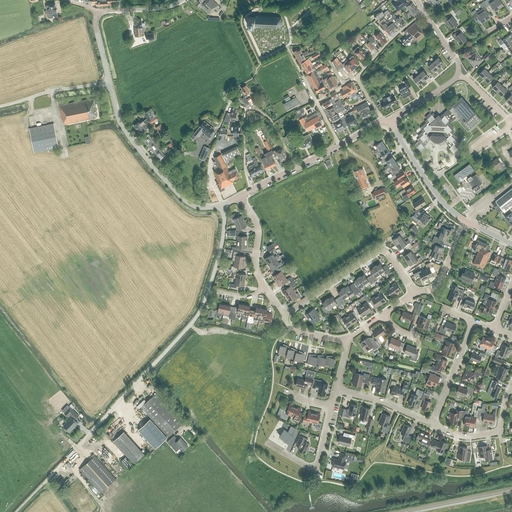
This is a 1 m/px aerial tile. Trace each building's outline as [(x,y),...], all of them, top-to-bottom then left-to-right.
[(197,0),(197,1),(203,7),(202,7),(210,14),(218,5),(212,0),(197,0)] [(397,11),(409,3),(407,0),(396,0),(397,1),(392,4),(397,11)] [(499,8),(493,0),(491,0),(490,1),(489,0),(486,0),(484,2),(487,7),(490,5),(494,12),(499,8)] [(493,0),(499,8),(503,5),(499,0),(493,0)] [(485,9),(487,7),(484,2),(479,5),(482,9),(480,11),(486,20),(490,17),(485,9)] [(410,12),(416,8),(412,3),(406,7),(410,12)] [(51,18),(58,17),(57,12),(57,9),(56,9),(55,4),(48,5),(46,6),(47,11),(44,11),(45,15),(47,14),(48,18),(51,18)] [(413,17),(419,12),(416,8),(410,12),(413,17)] [(380,20),(385,15),(381,10),(379,12),(378,12),(374,16),(377,20),(379,19),(380,20)] [(481,23),(486,20),(480,11),(477,12),(475,10),(471,13),(476,21),(479,19),(481,23)] [(400,27),(404,23),(401,19),(401,18),(399,16),(396,19),(393,15),(391,17),(393,20),(394,19),(398,25),(400,27)] [(451,29),(452,28),(458,24),(452,17),(450,18),(449,15),(443,20),(445,23),(446,23),(451,29)] [(256,16),(256,17),(248,17),(247,25),(255,25),(255,27),(277,28),(280,27),(282,25),(283,24),(282,24),(282,22),(283,21),(282,21),(281,19),(281,18),(278,18),(278,17),(277,17),(258,16),(256,16)] [(393,20),(391,17),(390,16),(387,19),(391,24),(390,25),(388,22),(387,22),(386,23),(388,26),(385,29),(389,35),(398,28),(397,26),(398,25),(394,19),(393,20)] [(387,22),(384,18),(380,21),(381,23),(380,24),(385,29),(388,26),(386,23),(387,22)] [(145,23),(141,23),(141,20),(135,21),(135,28),(134,28),(135,37),(143,36),(143,28),(145,27),(145,23)] [(422,31),(420,28),(415,22),(404,32),(407,35),(401,41),(404,45),(412,38),(416,42),(424,34),(422,31)] [(460,45),(467,40),(461,32),(459,33),(458,31),(452,35),(454,39),(455,38),(460,45)] [(382,44),(387,40),(380,32),(375,36),(382,44)] [(511,36),(508,39),(507,37),(502,40),(501,39),(498,41),(501,45),(504,43),(507,47),(511,43),(511,36)] [(296,57),(302,53),(300,48),(297,50),(297,49),(293,50),(294,51),(293,52),(296,57)] [(367,57),(362,51),(360,48),(354,53),(357,56),(362,61),(365,58),(365,59),(367,57)] [(299,63),(305,59),(304,56),(309,53),(307,51),(302,53),(296,57),(299,63)] [(483,58),(486,60),(491,55),(489,52),(483,58)] [(337,57),(336,57),(332,61),(335,68),(341,62),(338,59),(338,57),(342,54),(341,53),(339,55),(337,57)] [(467,58),(473,66),(481,60),(475,53),(467,58)] [(354,68),(359,63),(354,58),(352,56),(349,59),(351,60),(349,62),(354,68)] [(443,64),(438,58),(434,61),(431,58),(430,59),(433,63),(433,62),(438,68),(443,64)] [(309,65),(311,63),(308,59),(301,63),(304,69),(309,66),(309,65)] [(349,62),(347,60),(342,65),(349,72),(354,68),(349,62)] [(304,69),(307,74),(315,69),(322,65),(320,61),(313,65),(311,63),(309,65),(309,66),(304,69)] [(433,62),(433,63),(430,65),(427,62),(425,63),(428,67),(429,66),(433,72),(438,68),(433,62)] [(489,73),(488,72),(485,70),(488,67),(487,65),(484,68),(484,69),(479,74),(483,79),(489,73)] [(505,68),(499,74),(502,77),(507,71),(505,68)] [(316,78),(319,77),(315,69),(307,75),(311,83),(317,80),(316,78)] [(428,77),(427,76),(430,74),(425,69),(419,74),(416,71),(415,72),(418,76),(418,75),(423,81),(428,77)] [(483,79),(488,83),(493,77),(490,74),(493,71),(491,69),(488,72),(489,73),(483,79)] [(326,85),(335,80),(332,75),(329,78),(328,77),(323,80),(326,85)] [(418,75),(418,76),(414,78),(412,75),(410,76),(413,80),(413,79),(418,85),(423,81),(418,75)] [(321,80),(320,80),(319,78),(317,80),(311,83),(317,93),(325,88),(322,82),(321,80)] [(502,86),(501,85),(499,83),(502,80),(500,78),(497,81),(497,82),(492,87),(497,92),(502,86)] [(403,98),(411,94),(408,87),(411,86),(407,79),(404,81),(406,85),(403,86),(404,87),(399,90),(401,92),(400,92),(403,98)] [(333,87),(338,85),(335,80),(326,85),(328,89),(333,86),(333,87)] [(355,91),(356,90),(351,82),(346,85),(351,93),(351,94),(352,96),(356,94),(355,91)] [(501,96),(507,90),(503,87),(506,84),(504,82),(501,85),(502,86),(497,92),(501,96)] [(242,92),(246,97),(248,96),(246,94),(250,92),(246,85),(239,89),(242,92)] [(352,96),(351,94),(351,93),(346,85),(341,88),(343,91),(341,92),(344,98),(348,95),(350,98),(352,96)] [(245,98),(246,97),(242,92),(237,96),(239,99),(240,98),(242,100),(241,101),(242,103),(243,102),(246,106),(249,104),(247,100),(245,98)] [(330,99),(322,104),(325,108),(335,102),(333,99),(338,96),(337,94),(335,92),(330,95),(332,98),(330,99)] [(394,96),(391,98),(390,96),(382,100),(384,102),(380,103),(384,109),(397,102),(394,96)] [(287,111),(299,104),(296,97),(291,100),(287,102),(283,104),(287,111)] [(475,114),(476,113),(472,109),(461,97),(452,106),(449,109),(457,117),(469,131),(469,130),(481,120),(475,114)] [(97,117),(94,98),(63,105),(62,100),(58,101),(61,120),(62,120),(63,125),(91,119),(90,118),(93,118),(94,118),(96,118),(97,117)] [(341,111),(345,109),(340,100),(325,108),(330,118),(338,113),(341,111)] [(369,110),(370,109),(366,102),(356,107),(353,110),(353,111),(355,113),(358,111),(362,120),(371,115),(369,110)] [(224,121),(229,121),(230,118),(232,119),(232,118),(235,118),(239,107),(233,106),(231,114),(227,113),(224,121)] [(304,112),(302,108),(294,112),(298,118),(302,116),(301,114),(304,112)] [(450,124),(457,117),(449,109),(442,115),(441,116),(440,116),(439,116),(438,116),(437,141),(438,141),(439,141),(440,140),(441,140),(443,139),(450,147),(449,148),(453,153),(460,147),(456,143),(457,142),(455,139),(457,138),(453,133),(454,132),(452,130),(454,128),(450,124)] [(153,118),(149,110),(144,113),(147,119),(144,121),(143,120),(141,121),(134,126),(137,130),(153,118)] [(332,122),(340,118),(344,116),(341,111),(338,113),(330,118),(332,122)] [(357,118),(355,113),(353,111),(349,113),(351,116),(345,119),(349,126),(357,122),(355,119),(357,118)] [(319,119),(322,118),(319,112),(304,120),(303,118),(299,120),(302,125),(304,124),(308,131),(316,127),(316,128),(321,126),(320,124),(321,124),(319,119)] [(435,115),(434,114),(433,113),(431,114),(430,113),(425,117),(427,119),(425,121),(426,122),(422,127),(423,128),(421,131),(422,132),(418,136),(420,138),(417,140),(418,141),(414,145),(420,152),(425,147),(424,146),(432,138),(433,140),(434,140),(435,141),(436,141),(437,141),(438,116),(437,116),(436,116),(436,115),(435,115)] [(146,129),(148,128),(148,127),(151,125),(150,124),(154,121),(154,122),(158,120),(156,117),(153,118),(137,130),(139,134),(146,129)] [(346,128),(345,126),(347,125),(343,117),(341,118),(342,121),(334,125),(338,132),(346,128)] [(212,131),(214,129),(204,121),(194,134),(198,137),(202,132),(210,138),(215,133),(212,131)] [(34,153),(58,148),(54,123),(29,128),(34,153)] [(231,123),(231,133),(240,133),(241,123),(231,123)] [(156,128),(158,131),(160,134),(165,131),(160,124),(156,128)] [(304,147),(307,146),(309,145),(310,145),(310,144),(313,143),(313,142),(314,142),(309,134),(303,137),(303,135),(299,137),(301,141),(304,147)] [(148,135),(143,139),(155,154),(160,150),(157,145),(158,144),(155,140),(154,141),(148,135)] [(267,140),(266,141),(265,137),(262,139),(263,142),(267,150),(271,148),(267,140)] [(375,153),(385,146),(382,141),(375,145),(377,149),(374,151),(375,153)] [(210,149),(204,146),(198,158),(204,161),(210,149)] [(240,155),(236,146),(221,153),(225,162),(240,155)] [(386,154),(389,152),(385,146),(375,153),(376,155),(380,152),(382,156),(380,158),(382,160),(388,156),(386,154)] [(284,161),(288,158),(283,148),(276,151),(275,150),(272,151),(274,156),(277,155),(281,162),(283,160),(284,161)] [(155,154),(159,160),(165,156),(160,150),(155,154)] [(276,165),(272,158),(270,155),(273,153),(271,150),(264,154),(266,159),(270,168),(276,165)] [(235,168),(229,172),(221,154),(214,158),(217,165),(214,166),(215,169),(213,170),(215,175),(214,175),(219,184),(218,184),(219,186),(218,187),(220,192),(225,190),(224,188),(233,183),(232,180),(235,179),(236,179),(239,178),(239,177),(235,168)] [(396,162),(392,157),(390,159),(388,156),(382,160),(380,161),(382,164),(386,161),(388,165),(384,167),(385,169),(384,170),(396,162)] [(266,159),(265,157),(262,158),(263,161),(262,161),(266,170),(270,168),(266,159)] [(506,167),(503,161),(500,163),(497,158),(489,163),(494,170),(500,167),(502,170),(506,167)] [(260,165),(258,166),(257,164),(258,164),(256,159),(253,161),(254,164),(255,163),(259,173),(263,171),(260,165)] [(397,170),(400,168),(396,162),(384,170),(386,173),(391,169),(393,172),(391,174),(392,176),(399,172),(397,170)] [(255,163),(254,164),(248,167),(250,170),(248,171),(251,177),(259,173),(255,163)] [(458,182),(474,170),(469,164),(454,176),(458,182)] [(367,178),(363,170),(363,168),(360,170),(360,169),(354,171),(358,181),(357,181),(361,191),(368,188),(365,178),(367,178)] [(410,183),(406,178),(404,179),(402,177),(405,176),(402,172),(396,177),(398,180),(394,182),(397,187),(401,184),(403,187),(410,183)] [(479,186),(482,183),(476,174),(472,177),(471,176),(467,179),(469,181),(468,181),(475,192),(481,188),(479,186)] [(409,196),(415,192),(412,186),(405,191),(407,194),(402,197),(405,200),(410,197),(409,196)] [(382,188),(373,192),(376,198),(385,194),(382,188)] [(511,188),(496,201),(496,202),(493,205),(499,212),(502,209),(504,212),(505,212),(508,210),(511,205),(511,188)] [(418,208),(426,203),(422,198),(413,204),(416,209),(414,211),(415,213),(420,211),(418,208)] [(425,225),(431,218),(423,211),(419,215),(416,213),(411,217),(413,219),(410,222),(415,225),(417,222),(419,220),(425,225)] [(235,224),(244,221),(242,215),(233,219),(235,224)] [(241,228),(246,226),(244,221),(235,224),(237,229),(236,230),(236,233),(241,232),(241,228)] [(446,228),(447,225),(440,222),(438,228),(441,229),(440,232),(449,236),(451,230),(446,228)] [(409,229),(414,235),(418,231),(414,225),(409,229)] [(395,245),(403,239),(401,235),(403,233),(401,230),(395,234),(397,237),(392,240),(395,245)] [(247,242),(247,236),(241,236),(241,232),(236,233),(236,236),(237,236),(237,242),(247,242)] [(447,241),(449,236),(440,232),(437,237),(434,236),(433,240),(440,242),(441,239),(447,241)] [(408,240),(405,242),(403,239),(395,245),(399,250),(403,247),(405,250),(412,245),(408,240)] [(438,246),(440,242),(433,240),(431,243),(434,244),(432,250),(441,254),(444,248),(438,246)] [(488,245),(483,242),(477,240),(476,242),(475,242),(472,249),(478,251),(473,264),(483,268),(490,252),(488,251),(490,246),(487,245),(488,245)] [(275,249),(274,247),(277,245),(275,241),(266,247),(268,250),(270,253),(275,249)] [(247,248),(247,242),(237,242),(237,247),(232,247),(232,250),(241,252),(241,247),(247,248)] [(406,261),(414,255),(411,250),(414,248),(412,245),(405,250),(408,253),(403,256),(406,261)] [(439,259),(441,254),(432,250),(430,254),(427,253),(426,257),(433,260),(434,257),(439,259)] [(244,262),(245,257),(239,256),(240,253),(233,252),(232,260),(235,261),(244,262)] [(278,254),(275,256),(273,254),(264,259),(267,264),(276,259),(276,258),(280,256),(278,254)] [(499,256),(494,254),(490,260),(495,263),(499,256)] [(406,261),(410,266),(414,262),(416,265),(422,260),(420,257),(417,259),(414,255),(406,261)] [(511,261),(511,260),(506,258),(505,259),(502,258),(502,257),(500,256),(497,262),(500,263),(501,260),(504,261),(502,268),(509,270),(511,261)] [(267,264),(271,269),(276,265),(278,268),(283,264),(281,262),(279,263),(276,259),(267,264)] [(243,268),(244,262),(235,261),(234,267),(231,266),(231,269),(234,270),(237,270),(237,267),(243,268)] [(428,278),(433,276),(430,268),(432,267),(430,262),(425,265),(427,268),(424,269),(428,278)] [(390,272),(386,265),(382,267),(379,263),(374,266),(380,274),(384,272),(386,274),(390,272)] [(375,277),(380,274),(374,266),(370,269),(373,274),(370,276),(374,282),(377,280),(375,277)] [(276,282),(284,276),(281,271),(283,270),(281,267),(276,270),(278,273),(273,277),(276,282)] [(428,278),(424,269),(421,271),(419,268),(412,271),(414,276),(419,273),(423,281),(428,278)] [(497,276),(496,280),(504,283),(506,277),(503,276),(505,272),(494,268),(492,273),(494,273),(493,275),(497,276)] [(240,270),(237,270),(234,270),(231,269),(231,272),(233,272),(232,278),(235,279),(245,280),(246,274),(240,273),(240,270)] [(467,282),(470,283),(474,274),(466,270),(464,274),(462,273),(460,279),(463,280),(463,281),(467,282)] [(489,277),(479,273),(478,277),(487,282),(489,277)] [(374,282),(370,276),(366,278),(363,274),(358,277),(364,285),(369,282),(371,285),(374,282)] [(287,278),(286,279),(284,276),(276,282),(279,286),(284,283),(286,285),(293,281),(291,277),(287,278)] [(359,288),(364,285),(358,277),(354,280),(357,285),(354,287),(358,293),(361,291),(359,288)] [(244,286),(245,280),(235,279),(234,284),(229,283),(228,287),(237,288),(238,285),(244,286)] [(502,288),(504,283),(496,280),(494,283),(490,281),(488,286),(494,288),(495,286),(502,288)] [(294,291),(292,288),(296,285),(293,281),(286,285),(287,288),(282,291),(285,296),(294,291)] [(391,286),(396,294),(401,291),(395,283),(391,286)] [(358,293),(354,287),(350,289),(347,284),(342,288),(348,296),(353,293),(355,296),(358,293)] [(463,291),(458,288),(458,287),(453,285),(451,290),(452,290),(448,299),(455,302),(457,295),(461,297),(463,291)] [(391,297),(396,294),(391,286),(386,289),(391,297)] [(343,299),(348,296),(342,288),(338,291),(341,296),(338,298),(342,304),(345,302),(343,299)] [(386,301),(382,294),(384,292),(381,289),(378,291),(380,293),(376,296),(382,304),(386,301)] [(298,292),(296,294),(294,291),(285,296),(288,301),(294,298),(295,300),(300,297),(298,292)] [(483,303),(494,307),(496,302),(490,299),(491,296),(486,294),(483,299),(484,300),(483,303)] [(342,304),(338,298),(335,300),(331,295),(326,299),(332,307),(337,304),(339,307),(342,304)] [(466,299),(467,296),(464,295),(462,301),(465,302),(463,305),(473,309),(475,302),(466,299)] [(376,296),(371,299),(377,307),(382,304),(376,296)] [(327,310),(332,307),(326,299),(322,302),(325,307),(322,309),(326,315),(329,313),(327,310)] [(361,306),(367,314),(372,311),(366,302),(361,306)] [(492,313),(494,307),(483,303),(482,306),(481,306),(479,311),(487,314),(488,311),(492,313)] [(223,313),(225,305),(219,304),(218,310),(216,310),(215,311),(212,310),(211,317),(214,317),(214,315),(220,316),(222,315),(222,313),(223,313)] [(418,308),(419,305),(415,304),(413,307),(415,308),(413,315),(403,311),(401,318),(410,321),(411,318),(414,319),(416,314),(418,308)] [(242,316),(242,318),(248,319),(247,322),(250,323),(252,313),(252,310),(249,309),(250,306),(244,305),(243,314),(242,316)] [(362,317),(367,314),(361,306),(357,309),(362,317)] [(252,313),(250,323),(251,323),(253,324),(254,319),(259,320),(262,309),(256,307),(255,311),(252,310),(252,313)] [(267,313),(267,310),(262,309),(259,320),(270,323),(272,315),(267,313)] [(315,313),(316,312),(314,309),(305,315),(308,319),(309,318),(312,324),(315,322),(316,322),(319,319),(315,313)] [(352,324),(357,321),(352,312),(347,316),(352,324)] [(348,327),(352,324),(347,316),(342,319),(348,327)] [(430,319),(427,318),(421,316),(417,326),(423,328),(424,327),(427,329),(429,323),(428,322),(430,319)] [(446,330),(453,333),(456,326),(446,322),(445,326),(441,324),(438,331),(445,334),(446,330)] [(379,337),(385,333),(381,327),(373,333),(377,339),(377,340),(375,342),(379,347),(381,346),(380,344),(382,342),(379,337)] [(491,341),(491,340),(486,338),(486,339),(483,337),(479,345),(487,348),(485,353),(492,356),(496,346),(493,345),(494,342),(491,341)] [(379,347),(375,342),(371,344),(367,338),(362,342),(360,344),(362,347),(365,346),(367,350),(371,348),(373,351),(377,349),(379,347)] [(391,338),(388,346),(389,346),(398,349),(397,352),(396,353),(400,354),(403,347),(404,344),(400,342),(401,341),(391,338)] [(442,352),(450,355),(454,344),(447,341),(445,345),(444,345),(443,347),(444,348),(442,352)] [(288,349),(289,347),(285,345),(285,346),(280,345),(278,353),(286,355),(288,349)] [(415,353),(416,348),(407,345),(404,353),(412,356),(410,359),(416,361),(418,355),(415,353)] [(508,349),(509,347),(503,345),(500,351),(498,350),(495,356),(498,357),(499,354),(505,356),(507,353),(508,354),(510,349),(508,349)] [(296,352),(297,350),(293,348),(292,350),(288,349),(286,355),(286,357),(294,359),(296,352)] [(294,360),(302,362),(305,354),(301,352),(300,353),(296,352),(294,359),(294,360)] [(447,361),(441,358),(442,356),(435,353),(433,358),(438,360),(437,363),(445,366),(447,361)] [(484,358),(486,355),(480,353),(479,356),(472,353),(470,359),(479,362),(481,357),(484,358)] [(318,357),(313,356),(313,355),(309,355),(307,363),(316,365),(316,364),(318,357)] [(326,358),(322,357),(322,355),(318,355),(318,357),(316,364),(324,366),(325,365),(326,358)] [(325,365),(333,367),(335,359),(330,357),(330,356),(327,356),(326,358),(325,365)] [(431,366),(430,369),(435,372),(437,369),(439,370),(443,371),(445,366),(437,363),(436,366),(433,365),(432,367),(431,366)] [(496,376),(504,379),(508,369),(500,366),(497,371),(498,371),(496,376)] [(481,376),(482,373),(475,370),(474,373),(466,370),(464,375),(463,375),(461,380),(466,381),(472,383),(474,376),(478,377),(479,375),(481,376)] [(352,385),(361,387),(362,382),(368,384),(370,375),(364,373),(363,375),(355,373),(352,385)] [(426,384),(431,387),(432,385),(436,386),(438,382),(439,383),(441,378),(430,373),(426,384)] [(296,386),(306,388),(307,384),(311,385),(312,378),(306,377),(305,380),(297,379),(296,386)] [(375,390),(383,392),(386,380),(379,378),(378,379),(372,377),(370,383),(377,385),(375,390)] [(327,389),(328,385),(322,384),(323,382),(314,379),(312,388),(317,389),(317,387),(319,388),(317,394),(325,396),(326,391),(325,391),(326,388),(327,389)] [(490,395),(497,397),(501,387),(497,386),(499,382),(492,380),(490,386),(493,387),(490,395)] [(399,387),(395,386),(397,382),(392,381),(390,387),(392,388),(390,395),(396,396),(399,387)] [(399,387),(396,396),(402,398),(404,392),(407,393),(407,392),(409,386),(409,385),(404,383),(404,384),(402,388),(399,387)] [(465,397),(466,392),(472,394),(474,389),(468,386),(467,389),(459,386),(456,393),(462,395),(461,395),(465,397)] [(421,398),(423,391),(417,389),(415,395),(411,394),(408,403),(414,405),(417,397),(421,398)] [(427,401),(430,395),(424,392),(421,399),(425,400),(421,408),(428,411),(431,402),(427,401)] [(168,437),(183,424),(156,394),(141,407),(168,437)] [(281,409),(278,415),(284,418),(286,414),(288,415),(291,416),(295,407),(292,406),(292,405),(290,404),(287,411),(279,408),(280,409),(281,409)] [(355,416),(357,406),(351,404),(349,411),(345,410),(345,409),(342,408),(340,415),(350,418),(350,414),(355,416)] [(487,410),(485,410),(486,404),(482,404),(481,413),(484,413),(482,422),(488,423),(490,414),(486,413),(487,410)] [(77,423),(75,420),(79,415),(72,409),(70,407),(69,407),(67,405),(62,411),(64,413),(68,417),(70,415),(72,417),(64,427),(69,432),(77,423)] [(298,424),(302,414),(299,412),(301,409),(298,407),(298,408),(295,407),(291,416),(294,417),(293,420),(295,421),(295,422),(298,424)] [(370,409),(362,407),(359,419),(367,421),(370,409)] [(480,418),(481,409),(478,408),(477,415),(474,414),(474,417),(471,416),(469,426),(475,427),(476,418),(480,418)] [(449,422),(456,424),(458,417),(461,417),(462,411),(457,410),(456,413),(451,412),(449,422)] [(312,423),(314,413),(311,412),(312,412),(309,411),(308,415),(304,414),(302,424),(308,425),(309,422),(312,423)] [(466,413),(466,411),(463,411),(462,417),(465,417),(464,425),(469,426),(471,416),(468,416),(468,413),(466,413)] [(314,413),(312,423),(315,424),(314,427),(317,427),(316,429),(320,430),(321,423),(318,423),(320,414),(317,413),(317,414),(314,413)] [(390,417),(390,416),(382,413),(382,414),(383,414),(379,423),(378,423),(384,425),(381,431),(387,433),(390,426),(386,425),(390,416),(390,417)] [(150,419),(138,430),(155,449),(167,438),(150,419)] [(411,427),(405,424),(401,433),(405,435),(402,440),(408,443),(411,437),(408,435),(411,427)] [(289,444),(295,437),(293,436),(296,429),(291,426),(288,432),(284,430),(279,436),(284,440),(283,442),(289,444)] [(427,440),(429,435),(420,431),(416,438),(421,440),(420,443),(428,447),(430,441),(427,440)] [(113,442),(133,464),(144,454),(124,432),(113,442)] [(354,439),(355,436),(344,433),(343,436),(340,436),(338,443),(345,444),(345,446),(349,447),(351,439),(354,439)] [(188,446),(180,438),(178,440),(174,435),(167,442),(176,452),(180,448),(182,451),(188,446)] [(297,444),(296,445),(300,447),(298,450),(302,452),(302,451),(305,453),(307,450),(308,450),(309,448),(309,447),(308,447),(310,444),(309,443),(307,442),(308,439),(305,438),(300,436),(297,442),(297,444)] [(443,453),(447,443),(440,440),(439,443),(438,442),(433,440),(431,446),(436,449),(436,450),(443,453)] [(487,450),(487,446),(479,447),(480,457),(485,456),(485,461),(492,459),(491,449),(487,450)] [(465,461),(469,462),(471,452),(467,451),(467,448),(460,447),(459,454),(457,454),(456,458),(465,459),(465,461)] [(353,462),(355,456),(346,453),(346,454),(340,453),(339,460),(334,459),(332,466),(336,467),(337,468),(338,469),(340,468),(344,469),(346,462),(348,462),(349,461),(353,462)] [(79,470),(100,493),(115,479),(95,456),(93,458),(79,470)] [(357,479),(358,475),(352,473),(350,482),(353,482),(354,479),(357,479)]
